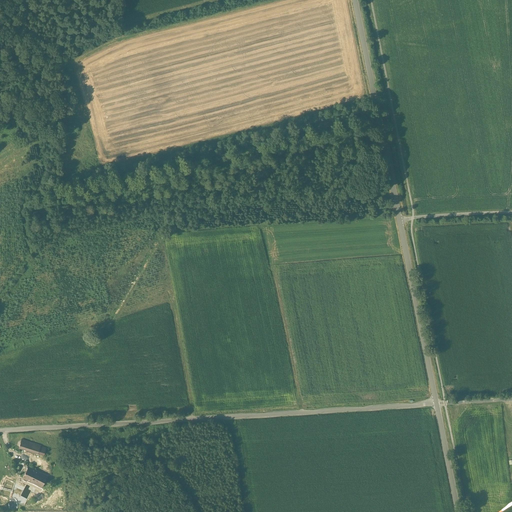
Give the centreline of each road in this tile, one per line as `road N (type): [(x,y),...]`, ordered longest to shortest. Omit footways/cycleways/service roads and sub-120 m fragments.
road 1 (unclassified): [(0,431),(436,402)]
road 2 (tertiary): [(436,402),(354,0)]
road 3 (track): [(302,412),(273,265)]
